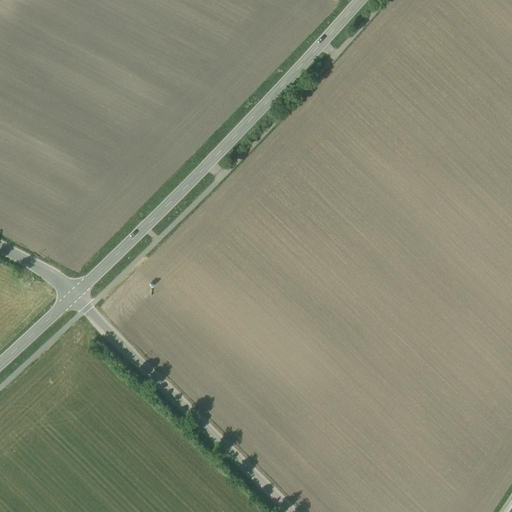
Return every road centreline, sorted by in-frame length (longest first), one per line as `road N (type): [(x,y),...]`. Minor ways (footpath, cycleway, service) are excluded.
road 1 (tertiary): [(358,0),(72,296)]
road 2 (unclassified): [(291,511),(72,296)]
